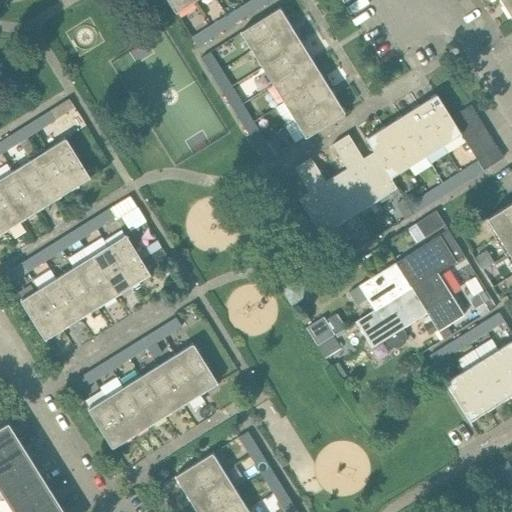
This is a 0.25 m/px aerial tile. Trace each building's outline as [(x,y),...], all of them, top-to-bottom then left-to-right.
[(166,0),(175,14),(192,3),(190,0),(166,0)] [(251,0),(248,3),(253,12),(265,4),(262,0),(251,0)] [(511,0),(498,0),(510,20),(511,18),(511,0)] [(239,33),(250,51),(291,25),(280,7),(239,33)] [(238,9),(225,17),(231,26),(243,18),(238,9)] [(231,26),(225,17),(213,24),(219,33),(231,26)] [(250,51),(261,68),(302,43),(291,25),(250,51)] [(191,38),(197,47),(210,39),(204,30),(191,38)] [(261,68),(271,85),(312,60),(302,43),(261,68)] [(217,65),(209,52),(200,58),(208,71),(217,65)] [(271,85),(282,103),(323,77),(312,60),(271,85)] [(214,80),(222,92),(231,87),(223,74),(214,80)] [(282,103),(274,108),(285,125),(293,120),(334,95),(323,77),(282,103)] [(222,92),(230,105),(239,100),(231,87),(222,92)] [(450,117),(435,94),(417,105),(443,146),(461,134),(457,128),(450,117)] [(285,125),(284,126),(295,144),(304,138),(345,113),(334,95),(293,120),(285,125)] [(457,128),(477,116),(470,104),(450,117),(457,128)] [(417,105),(400,116),(425,157),(443,146),(417,105)] [(243,127),(252,121),(244,108),(235,114),(243,127)] [(47,112),(34,120),(40,129),(53,121),(47,112)] [(425,157),(400,116),(382,127),(408,168),(425,157)] [(464,138),(484,126),(477,116),(457,128),(461,134),(464,138)] [(243,127),(251,140),(260,134),(252,121),(243,127)] [(13,134),(18,142),(31,134),(25,125),(13,134)] [(470,149),(490,136),(484,126),(464,138),(470,149)] [(382,127),(364,138),(373,152),(390,179),(408,168),(382,127)] [(13,134),(0,141),(0,142),(5,151),(18,142),(13,134)] [(396,188),(390,179),(373,152),(362,159),(347,135),(339,140),(377,200),(396,188)] [(66,136),(46,149),(72,189),(91,177),(66,136)] [(476,159),(497,146),(490,136),(470,149),(476,159)] [(274,156),(282,151),(274,138),(266,143),(274,156)] [(335,176),(358,212),(377,200),(339,140),(331,145),(346,169),(335,176)] [(265,162),(274,156),(266,143),(257,149),(265,162)] [(497,146),(476,159),(483,170),(503,157),(497,146)] [(54,200),(72,189),(46,149),(29,159),(54,200)] [(340,224),(358,212),(335,176),(325,182),(310,158),(302,163),(340,224)] [(29,159),(11,170),(37,211),(54,200),(29,159)] [(298,199),(321,236),(340,224),(302,163),(293,168),(309,192),(298,199)] [(473,164),(460,172),(465,181),(478,173),(473,164)] [(0,190),(20,222),(37,211),(11,170),(0,177),(0,190)] [(455,175),(442,183),(448,192),(461,184),(455,175)] [(442,183),(430,191),(435,200),(448,192),(442,183)] [(0,190),(0,229),(2,233),(20,222),(0,190)] [(111,207),(128,231),(145,219),(127,195),(111,207)] [(421,197),(408,205),(413,214),(426,205),(421,197)] [(404,199),(396,203),(406,218),(413,214),(408,205),(404,199)] [(511,201),(483,220),(494,238),(511,226),(511,201)] [(113,218),(108,209),(95,217),(100,226),(113,218)] [(435,211),(416,223),(424,237),(444,225),(435,211)] [(91,231),(86,222),(73,230),(79,239),(91,231)] [(511,251),(511,226),(494,238),(505,255),(511,251)] [(79,239),(73,230),(60,238),(66,247),(79,239)] [(396,262),(412,288),(436,273),(436,272),(463,255),(447,230),(396,262)] [(104,241),(107,246),(132,286),(133,286),(134,289),(140,286),(138,283),(170,263),(159,244),(139,256),(137,254),(142,251),(131,232),(126,235),(125,234),(124,235),(121,231),(104,241)] [(57,253),(51,244),(39,252),(44,261),(57,253)] [(107,246),(89,256),(115,297),(132,286),(107,246)] [(44,261),(39,252),(26,260),(31,269),(44,261)] [(83,260),(72,267),(97,308),(115,297),(89,256),(86,252),(80,256),(83,260)] [(486,252),(474,259),(481,271),(493,263),(486,252)] [(396,262),(395,263),(358,286),(367,299),(374,310),(374,311),(412,288),(396,262)] [(22,275),(17,266),(4,274),(9,283),(22,275)] [(80,319),(97,308),(72,267),(55,278),(80,319)] [(436,273),(412,288),(427,313),(426,313),(443,340),(451,335),(446,326),(463,316),(436,273)] [(55,278),(37,288),(63,329),(80,319),(55,278)] [(357,305),(367,299),(358,286),(349,292),(357,305)] [(37,288),(19,300),(44,341),(63,329),(37,288)] [(374,310),(355,322),(357,325),(360,330),(371,347),(384,339),(387,344),(391,347),(396,348),(402,347),(405,343),(407,337),(405,332),(402,327),(426,313),(427,313),(412,288),(374,311),(374,310)] [(484,291),(483,291),(479,294),(485,303),(489,300),(484,291)] [(509,301),(506,297),(500,301),(503,305),(509,301)] [(491,329),(504,321),(498,312),(485,320),(491,329)] [(181,327),(176,318),(163,326),(168,335),(181,327)] [(325,323),(309,333),(317,345),(333,335),(325,323)] [(463,334),(469,343),(482,335),(476,326),(463,334)] [(159,341),(154,332),(141,339),(146,348),(159,341)] [(463,334),(451,342),(456,351),(469,343),(463,334)] [(333,335),(317,345),(325,359),(341,349),(333,335)] [(511,338),(497,348),(511,373),(511,338)] [(146,348),(141,339),(128,348),(133,357),(146,348)] [(199,395),(217,383),(192,342),(174,354),(199,395)] [(429,355),(434,364),(447,356),(442,347),(429,355)] [(511,373),(497,348),(479,359),(505,400),(511,395),(511,373)] [(119,353),(106,361),(112,370),(124,362),(119,353)] [(174,354),(156,365),(181,406),(199,395),(174,354)] [(479,359),(462,370),(487,411),(505,400),(479,359)] [(112,370),(106,361),(93,369),(99,378),(112,370)] [(156,365),(139,375),(164,416),(181,406),(156,365)] [(469,422),(487,411),(462,370),(444,381),(469,422)] [(90,383),(84,374),(71,383),(76,391),(90,383)] [(147,427),(164,416),(139,375),(122,386),(147,427)] [(122,386),(104,397),(130,438),(147,427),(122,386)] [(104,397),(86,408),(111,449),(130,438),(104,397)] [(0,426),(0,451),(20,440),(8,422),(0,426)] [(247,431),(238,436),(247,451),(255,446),(247,431)] [(0,475),(30,457),(20,440),(0,451),(0,475)] [(173,476),(186,496),(224,471),(212,452),(173,476)] [(253,460),(261,474),(270,468),(261,455),(253,460)] [(0,475),(0,499),(41,474),(30,457),(0,475)] [(511,477),(511,470),(506,461),(497,467),(506,481),(511,477)] [(270,468),(261,474),(270,489),(279,483),(270,468)] [(186,496),(195,511),(201,511),(236,490),(224,471),(186,496)] [(0,499),(0,501),(6,511),(18,511),(52,492),(41,474),(0,499)] [(201,511),(242,511),(248,509),(236,490),(201,511)] [(18,511),(58,511),(63,509),(52,492),(18,511)] [(276,497),(284,511),(293,506),(284,492),(276,497)]
